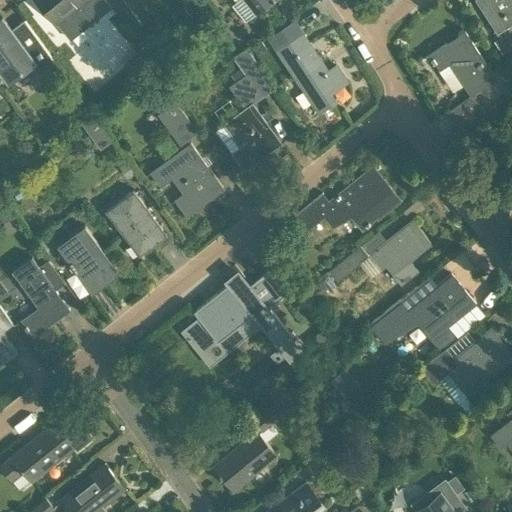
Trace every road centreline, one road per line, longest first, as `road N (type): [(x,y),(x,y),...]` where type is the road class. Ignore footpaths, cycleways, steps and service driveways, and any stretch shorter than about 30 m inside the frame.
road 1 (residential): [(92,356),(401,104)]
road 2 (residential): [(204,511),(92,356)]
road 3 (residential): [(511,256),(401,104)]
